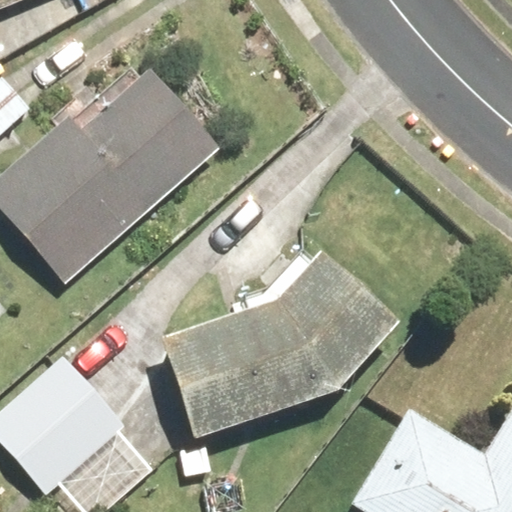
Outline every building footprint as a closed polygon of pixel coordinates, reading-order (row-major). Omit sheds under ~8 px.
[(0,0),(0,13),(32,0),(0,0)] [(0,224),(58,290),(211,157),(143,79),(75,138),(59,119),(0,170),(0,224)] [(5,81),(0,86),(0,146),(36,112),(5,81)] [(148,347),(180,449),(326,404),(386,337),(308,269),(273,309),(148,347)] [(82,355),(0,420),(0,436),(60,511),(120,511),(174,469),(82,355)] [(400,416),(342,509),(347,511),(511,511),(511,396),(472,461),(400,416)] [(15,480),(0,492),(0,511),(41,511),(15,480)]
